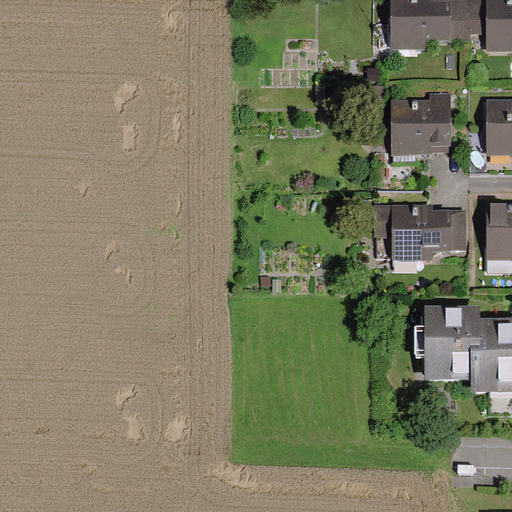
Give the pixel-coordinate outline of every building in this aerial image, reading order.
[(389,0),(392,48),(429,46),(428,38),(448,37),(446,0),(389,0)] [(488,30),(486,0),(446,0),(448,37),(472,36),(471,31),(488,30)] [(511,0),(486,0),(488,30),(489,50),(511,49),(511,0)] [(390,94),(391,147),(430,146),(430,138),(450,138),(449,86),(428,86),(428,94),(390,94)] [(511,94),(486,95),(489,150),(511,148),(511,94)] [(375,200),(376,252),(433,250),(433,244),(465,243),(464,203),(430,204),(430,198),(375,200)] [(511,198),(487,199),(489,253),(511,251),(511,198)] [(473,367),(474,383),(511,382),(511,310),(477,311),(477,297),(422,298),(424,368),(473,367)]
